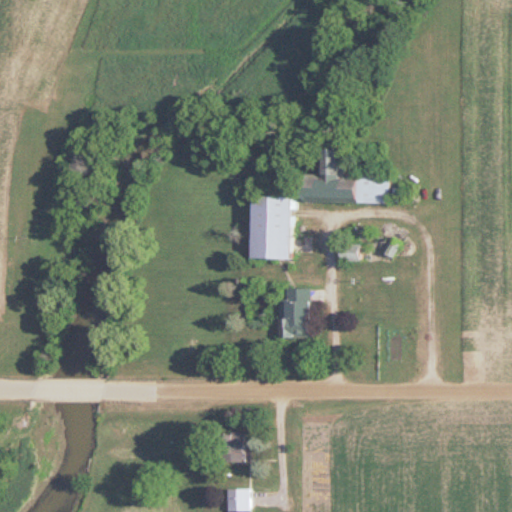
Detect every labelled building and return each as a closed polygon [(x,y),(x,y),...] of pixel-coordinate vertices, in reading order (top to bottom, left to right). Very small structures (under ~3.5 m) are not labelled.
[(391,203),(391,175),(344,174),(344,150),(321,149),(321,178),(301,178),(301,201),(391,203)] [(252,197),(252,259),(292,259),(292,197),(252,197)] [(372,260),(372,250),(384,250),(384,235),(367,235),(367,225),(348,225),(349,245),(341,245),(341,261),(372,260)] [(313,289),(285,288),(285,299),(280,299),(280,338),(312,338),(313,289)] [(245,432),(222,432),(222,462),(245,462),(245,432)] [(250,511),(250,489),(229,489),(229,511),(250,511)]
